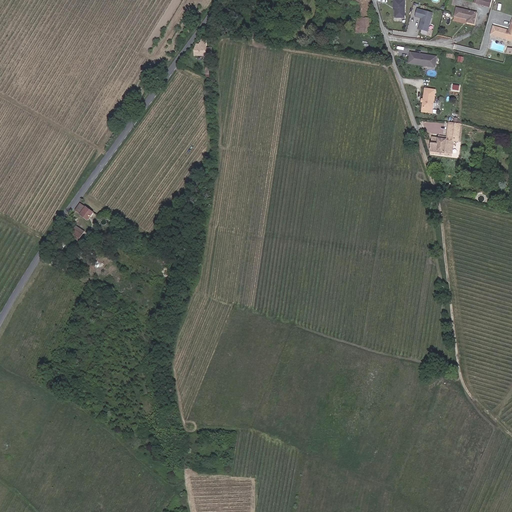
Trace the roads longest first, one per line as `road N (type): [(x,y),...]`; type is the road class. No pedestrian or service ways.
road 1 (tertiary): [(0,330),(40,249),(220,0)]
road 2 (track): [(194,511),(169,349),(200,264),(220,143)]
road 3 (unclassified): [(375,0),(422,149)]
road 4 (residential): [(220,143),(213,73),(222,0)]
